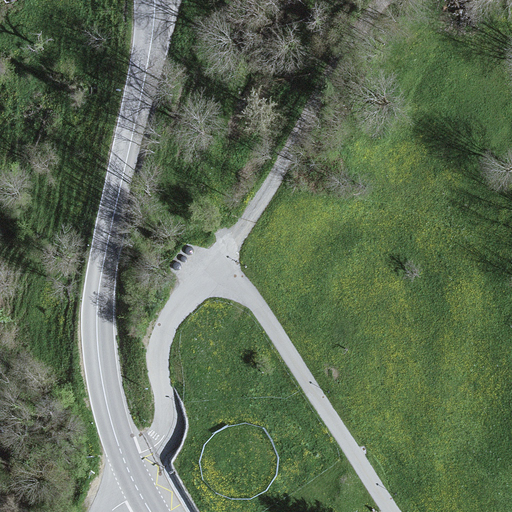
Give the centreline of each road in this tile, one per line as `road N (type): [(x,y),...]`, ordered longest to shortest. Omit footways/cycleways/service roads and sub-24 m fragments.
road 1 (tertiary): [(154,0),(97,309),(104,396),(124,461)]
road 2 (unclassified): [(388,0),(309,122),(226,226),(206,282)]
road 3 (residential): [(206,282),(250,299),(400,511)]
road 4 (unclassified): [(206,282),(185,296),(159,342),(167,425),(160,441),(124,461)]
